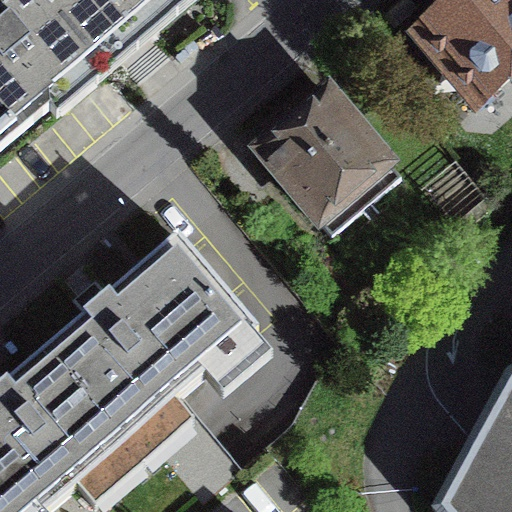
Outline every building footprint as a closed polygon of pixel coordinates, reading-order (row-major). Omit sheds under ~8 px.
[(86,75),(22,0),(0,0),(0,150),(53,106),(51,104),(86,75)] [(22,0),(86,75),(174,0),(22,0)] [(417,37),(476,107),(511,76),(511,0),(444,0),(443,6),(448,11),(417,37)] [(402,181),(329,95),(317,105),(316,104),(300,117),(301,118),(259,153),(331,240),(402,181)] [(88,320),(47,354),(135,457),(190,411),(179,399),(255,335),(178,244),(109,302),(107,300),(86,318),(88,320)] [(0,511),(70,511),(135,457),(47,354),(6,389),(5,387),(0,391),(0,511)] [(511,511),(511,372),(505,378),(433,511),(511,511)]
